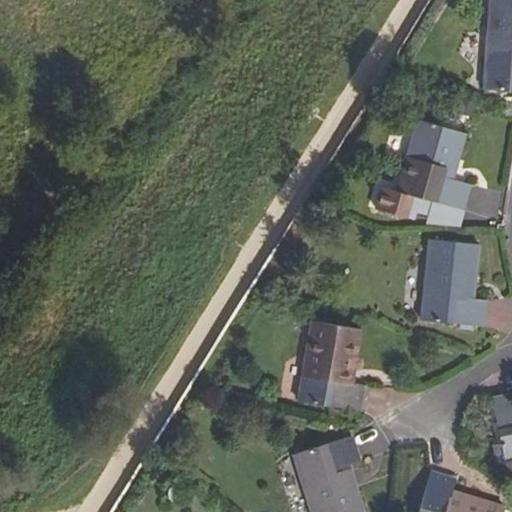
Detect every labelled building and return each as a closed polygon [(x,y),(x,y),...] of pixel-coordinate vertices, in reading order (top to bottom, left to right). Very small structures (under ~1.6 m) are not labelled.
[(511,0),(489,0),(484,91),(511,93),(511,0)] [(464,137),(417,123),(398,193),(382,188),(376,210),(412,220),(415,213),(423,216),(427,201),(462,211),(469,187),(443,180),(446,170),(454,172),(464,137)] [(471,186),(465,210),(494,217),(500,193),(471,186)] [(429,242),(422,322),(483,329),(485,303),(465,301),(466,290),(473,290),(477,248),(429,242)] [(313,324),(300,403),(360,414),(364,389),(345,385),(347,374),(353,375),(360,332),(313,324)] [(511,396),(492,401),(504,461),(511,459),(511,396)] [(294,456),(311,511),(363,511),(355,486),(347,489),(342,474),(350,472),(348,465),(358,462),(350,439),(294,456)] [(431,474),(419,511),(502,511),(503,509),(464,497),(462,503),(450,499),(455,481),(431,474)]
